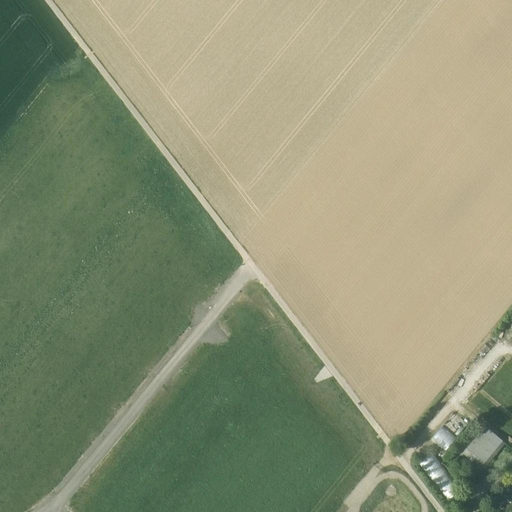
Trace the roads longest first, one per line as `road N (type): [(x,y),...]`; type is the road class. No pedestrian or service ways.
road 1 (track): [(47,0),(403,463)]
road 2 (residential): [(251,264),(62,497)]
